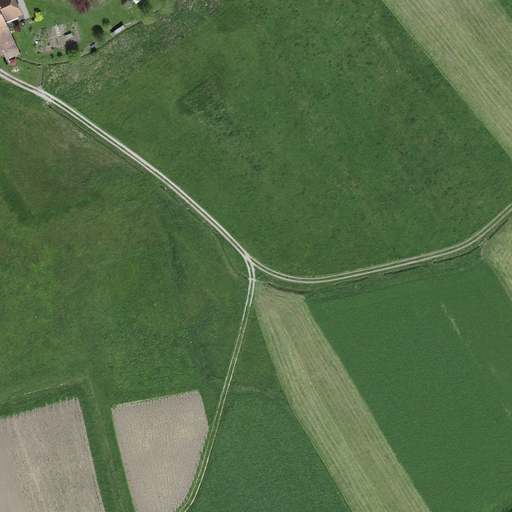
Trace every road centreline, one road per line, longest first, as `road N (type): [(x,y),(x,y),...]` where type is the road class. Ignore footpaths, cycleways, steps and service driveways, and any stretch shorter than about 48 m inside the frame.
road 1 (track): [(0,71),(96,128),(273,274),(319,280),(447,251),(511,206)]
road 2 (track): [(246,257),(251,283),(228,402),(184,511)]
